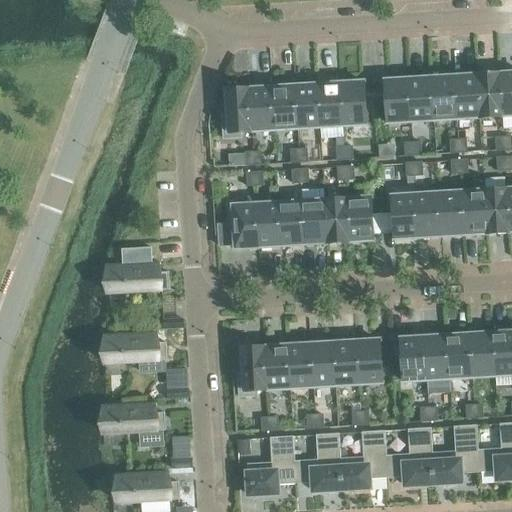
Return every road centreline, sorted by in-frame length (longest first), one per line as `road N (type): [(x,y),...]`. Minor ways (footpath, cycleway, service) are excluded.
road 1 (unclassified): [(10,321),(126,0)]
road 2 (residential): [(511,279),(196,300)]
road 3 (residential): [(222,33),(511,19)]
road 4 (residential): [(196,300),(182,134),(222,33)]
road 5 (residential): [(196,300),(208,511)]
